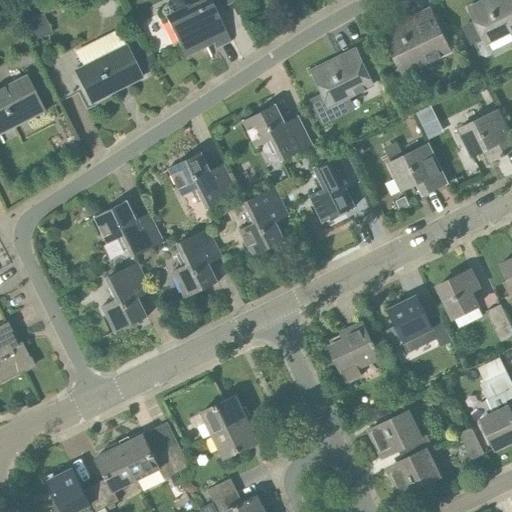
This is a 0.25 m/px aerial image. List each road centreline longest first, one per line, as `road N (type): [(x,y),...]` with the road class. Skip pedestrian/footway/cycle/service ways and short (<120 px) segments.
road 1 (residential): [(377,0),(332,21),(20,228)]
road 2 (residential): [(273,313),(511,197)]
road 3 (residential): [(96,400),(273,313)]
road 4 (residential): [(20,228),(96,400)]
road 5 (residential): [(337,446),(273,313)]
